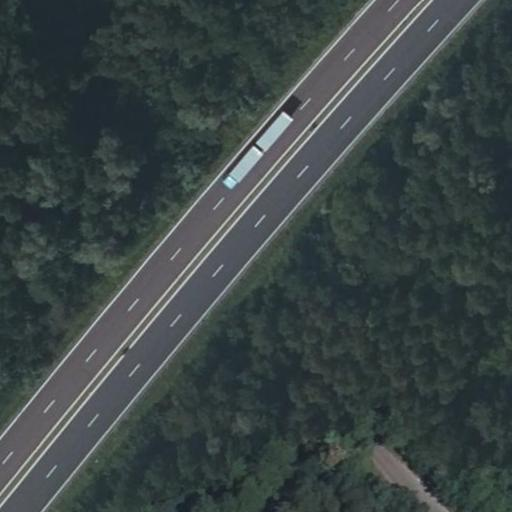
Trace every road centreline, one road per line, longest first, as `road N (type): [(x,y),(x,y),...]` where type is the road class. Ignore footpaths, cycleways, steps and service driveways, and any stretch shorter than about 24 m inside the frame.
road 1 (motorway): [(26,511),(464,0)]
road 2 (unclassified): [(56,0),(185,191),(362,430),(433,511)]
road 3 (motorway): [(401,0),(124,312),(0,471)]
